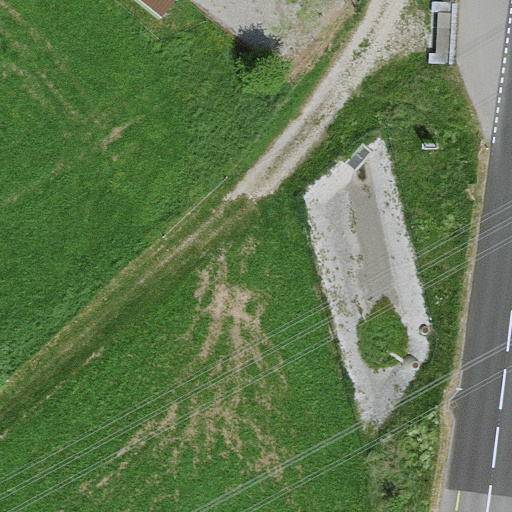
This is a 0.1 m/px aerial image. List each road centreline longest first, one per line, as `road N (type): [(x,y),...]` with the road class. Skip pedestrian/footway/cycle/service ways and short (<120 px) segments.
road 1 (track): [(379,0),(354,60),(243,197),(0,416)]
road 2 (secondary): [(511,344),(487,511)]
